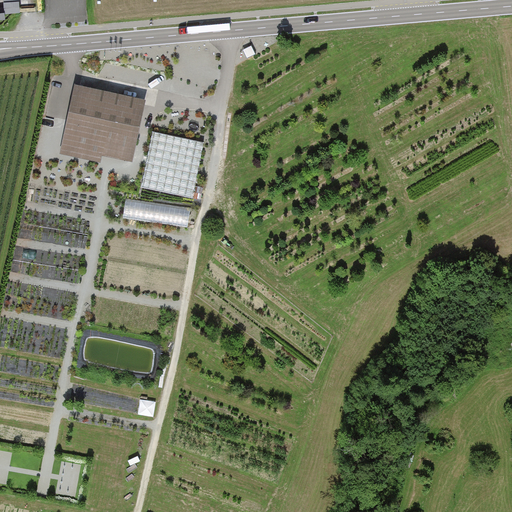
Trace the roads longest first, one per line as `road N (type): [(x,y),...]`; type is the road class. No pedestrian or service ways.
road 1 (primary): [(0,49),(511,6)]
road 2 (track): [(44,490),(111,168),(136,164),(154,98),(223,107)]
road 3 (track): [(228,31),(223,107),(137,511)]
road 4 (track): [(21,279),(183,306)]
